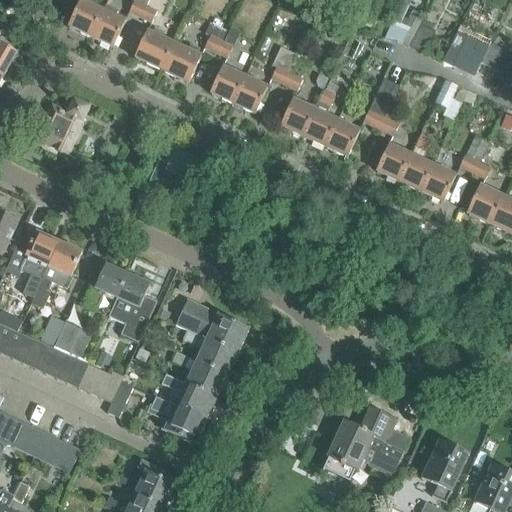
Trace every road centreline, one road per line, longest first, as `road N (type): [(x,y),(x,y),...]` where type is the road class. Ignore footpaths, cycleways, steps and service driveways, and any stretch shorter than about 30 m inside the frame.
road 1 (residential): [(511,287),(99,87),(68,89),(0,126)]
road 2 (residential): [(313,373),(285,311),(260,288),(0,173)]
road 3 (residential): [(511,358),(370,350),(313,373)]
road 4 (residential): [(313,373),(511,389)]
road 5 (residential): [(217,511),(255,430),(280,395),(313,373)]
